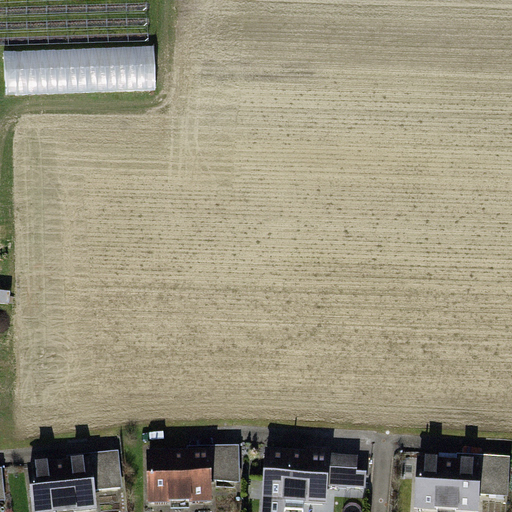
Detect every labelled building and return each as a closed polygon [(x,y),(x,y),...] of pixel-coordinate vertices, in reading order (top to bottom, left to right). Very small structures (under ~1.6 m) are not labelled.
[(0,44),(6,45),(7,94),(159,90),(158,44),(13,48),(12,21),(0,21),(0,44)] [(209,447),(209,483),(240,482),(239,446),(209,447)] [(187,452),(145,453),(146,502),(170,502),(170,511),(189,511),(189,501),(210,501),(209,483),(209,447),(187,447),(187,452)] [(305,452),(263,450),(260,499),(285,500),(284,511),(303,511),(304,501),(324,502),(325,488),(327,454),(327,449),(306,448),(305,452)] [(87,455),(91,491),(122,488),(118,452),(87,455)] [(327,454),(325,488),(365,490),(366,473),(357,472),(358,455),(327,454)] [(67,463),(24,467),(29,511),(73,511),(93,509),(91,491),(87,455),(66,458),(67,463)] [(439,460),(415,459),(412,507),(436,509),(435,511),(454,511),(455,510),(475,511),(476,493),(479,457),(439,455),(439,460)] [(479,457),(476,493),(507,495),(509,459),(479,457)]
